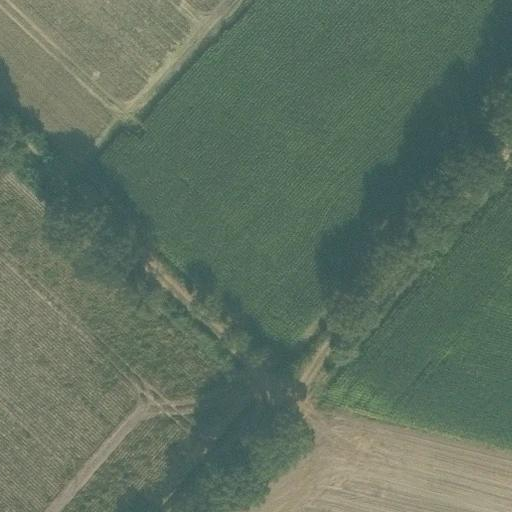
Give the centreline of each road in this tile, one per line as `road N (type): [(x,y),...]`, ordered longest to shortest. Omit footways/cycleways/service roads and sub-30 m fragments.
road 1 (track): [(0,130),(284,393)]
road 2 (track): [(511,131),(284,393)]
road 3 (track): [(284,393),(182,511)]
